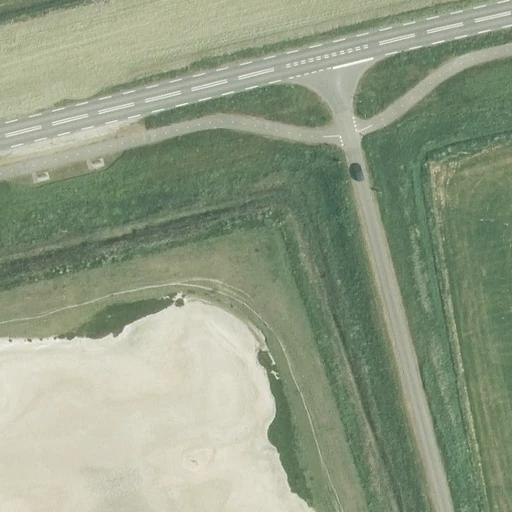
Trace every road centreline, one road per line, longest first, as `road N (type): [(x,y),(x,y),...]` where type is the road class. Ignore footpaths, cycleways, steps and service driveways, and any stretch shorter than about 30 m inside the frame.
road 1 (unclassified): [(442,511),(330,56)]
road 2 (secondary): [(0,138),(330,56)]
road 3 (secondary): [(330,56),(511,12)]
